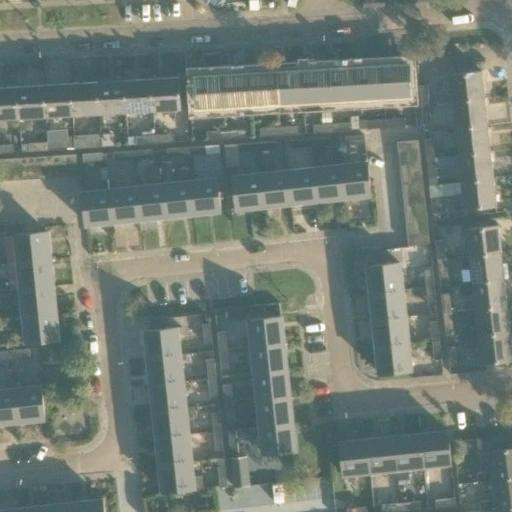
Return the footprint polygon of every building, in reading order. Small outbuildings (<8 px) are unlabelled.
[(419,63),(426,63),(425,50),(418,51),(419,63)] [(410,67),(383,69),(385,100),(412,98),(410,67)] [(358,102),(385,100),(383,69),(356,70),(358,102)] [(356,70),(330,72),(331,103),(358,102),(356,70)] [(330,72),(303,73),(305,105),(331,103),(330,72)] [(303,73),(276,75),(278,106),(305,105),(303,73)] [(452,76),(455,104),(486,100),(483,73),(452,76)] [(251,108),(278,106),(276,75),(249,76),(251,108)] [(249,76),(222,78),(224,109),(251,108),(249,76)] [(224,109),(222,78),(195,80),(197,111),(224,109)] [(179,80),(152,82),(154,113),(181,112),(179,80)] [(152,82),(125,83),(127,115),(154,113),(152,82)] [(100,116),(127,115),(125,83),(98,85),(100,116)] [(73,118),(100,116),(98,85),(71,86),(73,118)] [(71,86),(45,88),(47,119),(73,118),(71,86)] [(427,87),(420,88),(422,107),(429,106),(427,87)] [(45,88),(18,90),(20,121),(20,131),(32,130),(31,120),(47,119),(45,88)] [(0,121),(20,121),(18,90),(0,90),(0,121)] [(489,128),(486,100),(455,104),(458,131),(489,128)] [(431,125),(429,106),(422,107),(424,126),(431,125)] [(352,130),(360,130),(359,118),(351,118),(352,124),(352,130)] [(405,121),(386,122),(386,129),(406,128),(405,121)] [(368,130),(386,129),(386,122),(368,123),(368,130)] [(352,130),(352,124),(333,125),(333,133),(352,132),(352,130)] [(314,135),(333,133),(333,125),(314,126),(314,135)] [(298,128),(279,129),(280,137),(299,136),(298,128)] [(458,131),(460,157),(492,154),(489,128),(458,131)] [(261,138),(280,137),(279,129),(260,130),(261,138)] [(245,132),(226,133),(226,141),(245,140),(245,132)] [(208,142),(226,141),(226,133),(207,134),(208,142)] [(101,135),(102,142),(102,147),(115,146),(114,134),(101,135)] [(174,137),(174,143),(183,143),(182,134),(174,134),(174,137)] [(74,136),(75,149),(102,147),(102,142),(101,135),(74,136)] [(174,137),(155,138),(155,146),(174,145),(174,143),(174,137)] [(137,147),(155,146),(155,138),(137,139),(137,147)] [(346,139),(346,147),(365,145),(365,138),(346,139)] [(346,139),(338,140),(339,154),(347,153),(346,147),(346,139)] [(329,140),(311,141),(312,149),(330,148),(329,140)] [(312,149),(311,141),(292,142),(292,150),(312,149)] [(426,141),(428,161),(435,160),(433,141),(426,141)] [(420,152),(419,142),(399,144),(400,155),(420,152)] [(276,144),(257,145),(258,152),(277,151),(276,144)] [(258,152),(257,145),(239,146),(239,153),(258,152)] [(13,147),(0,147),(0,155),(14,155),(13,147)] [(220,147),(212,148),(213,160),(221,159),(220,147)] [(152,152),(133,154),(134,161),(152,159),(152,152)] [(400,155),(401,165),(421,163),(420,152),(400,155)] [(134,161),(133,154),(114,155),(114,162),(134,161)] [(460,157),(463,184),(494,181),(492,154),(460,157)] [(67,156),(57,157),(58,177),(68,177),(67,156)] [(76,156),(67,156),(68,177),(78,176),(76,156)] [(57,157),(46,158),(47,178),(58,177),(57,157)] [(37,158),(26,159),(27,179),(38,178),(37,158)] [(46,158),(37,158),(38,178),(47,178),(46,158)] [(17,180),(27,179),(26,159),(16,160),(17,180)] [(16,160),(5,160),(6,180),(17,180),(16,160)] [(435,160),(428,161),(430,180),(437,179),(435,160)] [(171,161),(162,162),(164,180),(172,179),(171,161)] [(401,166),(402,175),(423,173),(421,163),(401,165),(401,166)] [(368,164),(341,167),(344,199),(372,196),(368,164)] [(318,202),(344,199),(341,167),(314,170),(318,202)] [(314,170),(288,173),(291,205),(318,202),(314,170)] [(288,173),(261,176),(264,208),(291,205),(288,173)] [(423,175),(423,173),(402,175),(403,185),(424,183),(423,175)] [(264,208),(261,176),(233,179),(237,211),(264,208)] [(126,191),(110,193),(113,224),(140,221),(137,190),(136,179),(125,180),(126,191)] [(113,224),(110,193),(109,180),(101,180),(103,193),(83,196),(86,227),(113,224)] [(217,181),(191,184),(194,215),(220,213),(217,181)] [(497,207),(494,181),(463,184),(466,210),(497,207)] [(404,196),(425,194),(424,183),(403,185),(404,196)] [(191,184),(164,187),(167,218),(194,215),(191,184)] [(140,221),(167,218),(164,187),(137,190),(140,221)] [(425,198),(425,194),(404,196),(405,206),(426,204),(425,198)] [(432,195),(433,215),(440,214),(439,195),(432,195)] [(426,204),(405,206),(406,216),(427,214),(426,210),(426,204)] [(407,224),(407,226),(428,224),(427,214),(406,216),(407,224)] [(429,233),(428,224),(407,226),(408,237),(429,235),(429,233)] [(468,230),(470,256),(502,252),(499,227),(468,230)] [(50,262),(48,233),(11,237),(12,249),(17,249),(19,265),(50,262)] [(408,237),(409,247),(430,245),(429,235),(408,237)] [(437,243),(438,259),(445,258),(444,242),(437,243)] [(473,283),(504,279),(502,252),(470,256),(461,257),(463,268),(472,268),(473,283)] [(438,259),(441,281),(448,280),(445,258),(438,259)] [(53,288),(50,262),(19,265),(22,292),(53,288)] [(372,296),(404,293),(401,265),(369,268),(372,296)] [(434,290),(432,270),(425,271),(427,290),(434,290)] [(507,306),(504,279),(473,283),(463,284),(464,296),(475,295),(476,309),(507,306)] [(22,292),(25,319),(56,315),(53,288),(22,292)] [(436,307),(434,290),(427,290),(429,308),(436,307)] [(407,319),(404,293),(372,296),(375,322),(407,319)] [(443,296),(444,312),(451,312),(450,296),(443,296)] [(507,306),(476,309),(467,310),(469,321),(477,321),(479,336),(510,333),(507,306)] [(451,312),(444,312),(446,333),(453,332),(451,312)] [(27,345),(59,341),(56,315),(25,319),(16,320),(17,329),(26,329),(27,345)] [(251,322),(254,350),(285,347),(282,318),(251,322)] [(375,322),(378,349),(410,346),(407,319),(375,322)] [(431,324),(433,343),(440,343),(438,323),(431,324)] [(203,326),(205,346),(212,345),(210,325),(203,326)] [(146,332),(149,362),(181,358),(178,329),(146,332)] [(511,351),(510,333),(479,336),(469,337),(470,348),(480,347),(482,365),(511,362),(511,351)] [(218,334),(220,354),(227,353),(225,334),(218,334)] [(442,360),(440,343),(433,343),(435,361),(442,360)] [(412,372),(410,346),(378,349),(380,376),(412,372)] [(288,374),(285,347),(254,350),(256,377),(288,374)] [(449,349),(450,368),(457,368),(455,349),(449,349)] [(30,351),(11,353),(12,360),(31,358),(30,351)] [(0,361),(12,360),(11,353),(0,353),(0,361)] [(229,371),(227,353),(220,354),(222,371),(229,371)] [(184,385),(181,358),(149,362),(152,388),(184,385)] [(207,361),(209,382),(216,381),(214,360),(207,361)] [(256,377),(259,404),(291,400),(288,374),(256,377)] [(218,399),(216,381),(209,382),(211,400),(218,399)] [(152,388),(155,415),(187,412),(184,385),(152,388)] [(224,387),(226,407),(233,406),(231,386),(224,387)] [(43,389),(15,391),(19,423),(46,420),(43,389)] [(15,391),(0,393),(0,424),(19,423),(15,391)] [(259,404),(262,431),(293,427),(291,400),(259,404)] [(235,424),(233,406),(226,407),(228,424),(235,424)] [(189,438),(187,412),(155,415),(158,441),(189,438)] [(213,416),(215,435),(222,435),(220,415),(213,416)] [(293,427),(262,431),(253,432),(254,439),(263,438),(265,457),(296,454),(293,427)] [(448,434),(421,437),(425,468),(451,465),(448,434)] [(223,452),(222,435),(215,435),(216,453),(223,452)] [(421,437),(395,440),(398,470),(425,468),(421,437)] [(158,441),(160,468),(192,465),(189,438),(158,441)] [(479,484),(493,483),(511,480),(511,450),(504,452),(503,438),(479,441),(480,454),(490,453),(491,474),(478,475),(479,484)] [(395,440),(368,442),(371,473),(398,470),(395,440)] [(230,441),(232,459),(239,458),(237,441),(230,441)] [(371,473),(368,442),(340,445),(344,476),(371,473)] [(232,461),(235,489),(252,487),(249,459),(232,461)] [(192,465),(160,468),(163,494),(195,491),(195,488),(204,488),(203,475),(193,476),(192,465)] [(218,469),(220,487),(228,486),(226,468),(218,469)] [(487,511),(511,509),(511,480),(493,483),(495,502),(481,503),(482,511),(487,511)] [(409,505),(402,505),(402,511),(407,511),(421,511),(419,496),(408,497),(409,505)] [(436,502),(437,509),(455,508),(455,500),(436,502)] [(104,511),(104,501),(77,504),(77,511),(104,511)] [(465,511),(482,511),(481,503),(465,505),(465,511)]
